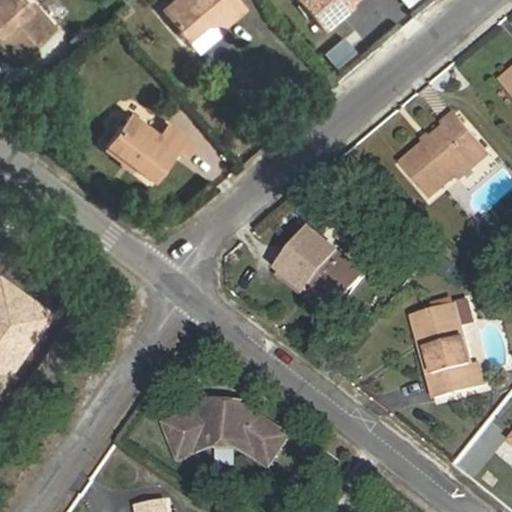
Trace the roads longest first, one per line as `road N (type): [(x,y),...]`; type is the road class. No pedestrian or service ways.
road 1 (residential): [(165,272),(478,0)]
road 2 (residential): [(466,511),(165,272)]
road 3 (residential): [(39,511),(163,331),(165,272)]
road 4 (residential): [(165,272),(28,170)]
